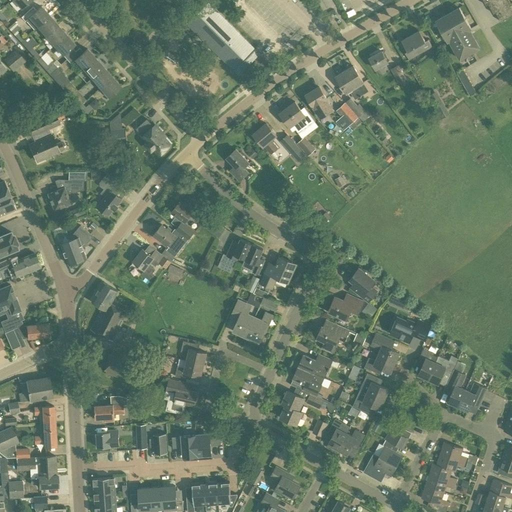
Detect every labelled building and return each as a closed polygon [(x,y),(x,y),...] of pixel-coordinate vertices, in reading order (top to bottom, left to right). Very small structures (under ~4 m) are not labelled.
[(13,0),(21,8),(30,0),(13,0)] [(483,0),(486,5),(488,4),(493,13),(496,12),(501,22),(511,15),(511,2),(511,3),(509,0),(483,0)] [(254,49),(208,3),(208,2),(208,1),(186,24),(187,23),(234,70),(233,71),(256,49),(255,48),(254,49)] [(37,26),(49,16),(41,6),(29,17),(26,20),(35,29),(37,26)] [(471,28),(459,7),(436,21),(447,42),(450,40),(452,45),(460,59),(480,48),(472,34),(468,36),(465,32),(471,28)] [(46,36),(58,25),(49,16),(37,26),(46,36)] [(54,45),(66,34),(58,25),(46,36),(54,45)] [(16,29),(12,32),(20,42),(24,38),(17,30),(16,29)] [(425,40),(419,30),(402,40),(407,51),(405,52),(409,59),(432,46),(428,39),(425,40)] [(66,34),(54,45),(62,54),(74,44),(66,34)] [(24,38),(20,42),(29,51),(32,48),(32,47),(36,43),(33,40),(31,41),(27,36),(24,38)] [(18,48),(16,46),(14,48),(15,50),(4,59),(13,71),(29,59),(19,47),(18,48)] [(37,60),(40,57),(32,48),(29,51),(37,60)] [(83,69),(95,58),(87,49),(75,59),(83,69)] [(385,72),(382,66),(388,62),(382,51),(369,58),(375,69),(376,69),(379,76),(385,72)] [(49,74),(57,67),(52,61),(47,65),(40,57),(37,60),(49,74)] [(91,78),(104,67),(95,58),(83,69),(91,78)] [(400,87),(408,82),(399,65),(391,69),(400,87)] [(363,94),(358,85),(363,82),(353,66),(336,76),(346,92),(350,90),(355,99),(363,94)] [(62,88),(65,85),(57,76),(61,72),(57,67),(49,74),(62,88)] [(100,87),(112,77),(104,67),(91,78),(100,87)] [(465,73),(464,73),(462,70),(463,69),(457,73),(470,96),(476,92),(475,93),(473,89),(474,89),(474,88),(473,89),(471,85),(472,85),(471,85),(469,81),(470,81),(469,81),(466,78),(468,77),(467,77),(466,77),(464,74),(465,73)] [(112,77),(100,87),(108,97),(120,86),(112,77)] [(70,97),(73,94),(65,85),(62,88),(70,97)] [(319,87),(306,95),(313,107),(320,117),(333,109),(327,99),(319,87)] [(449,114),(436,90),(426,96),(439,119),(449,114)] [(78,107),(82,103),(73,94),(70,97),(78,107)] [(345,102),(358,117),(365,110),(359,103),(357,105),(351,97),(345,102)] [(307,114),(305,115),(295,101),(279,113),(289,127),(290,126),(293,129),(297,126),(300,131),(313,121),(307,114)] [(357,118),(358,117),(345,102),(336,111),(331,116),(338,123),(343,118),(349,125),(352,123),(355,127),(361,122),(357,118)] [(82,103),(78,107),(81,110),(85,114),(92,108),(88,104),(85,107),(82,103)] [(27,138),(59,124),(55,113),(22,127),(27,138)] [(147,119),(140,124),(147,132),(142,137),(148,143),(146,145),(151,150),(153,149),(159,155),(166,149),(165,149),(170,144),(161,133),(162,132),(155,125),(154,126),(147,119)] [(277,148),(271,140),(276,135),(266,123),(253,134),(263,146),(264,145),(271,154),(277,148)] [(125,128),(122,128),(123,129),(111,130),(113,145),(127,143),(125,128)] [(55,144),(51,135),(29,144),(37,161),(64,149),(61,141),(55,144)] [(308,155),(315,149),(304,136),(297,143),(308,155)] [(297,161),(305,154),(294,142),(287,148),(297,161)] [(244,177),(248,173),(243,168),(249,163),(236,149),(227,158),(244,177)] [(339,187),(345,184),(340,176),(335,179),(339,187)] [(59,189),(49,193),(55,210),(60,208),(60,210),(68,207),(67,205),(71,203),(68,195),(72,193),(71,190),(77,188),(78,191),(84,189),(84,180),(74,180),(59,179),(56,181),(59,189)] [(0,214),(15,209),(4,181),(0,182),(0,214)] [(114,210),(118,206),(117,205),(122,199),(116,194),(121,189),(113,182),(100,182),(100,186),(104,189),(101,193),(105,196),(97,206),(100,209),(99,210),(104,215),(105,213),(108,215),(113,209),(114,210)] [(180,200),(176,206),(173,205),(170,209),(171,212),(171,213),(175,216),(171,222),(177,227),(175,229),(188,239),(195,230),(185,222),(190,215),(196,220),(201,214),(195,209),(194,210),(193,207),(190,205),(188,206),(180,200)] [(80,216),(86,214),(83,206),(77,208),(80,216)] [(202,226),(210,231),(217,222),(209,217),(202,226)] [(172,232),(162,224),(153,235),(169,247),(173,241),(178,245),(182,239),(173,232),(172,232)] [(87,242),(93,235),(81,225),(73,234),(75,238),(61,243),(69,264),(87,257),(82,244),(85,243),(87,241),(87,242)] [(0,255),(18,248),(11,231),(0,235),(0,255)] [(245,259),(252,244),(240,239),(239,242),(233,240),(226,255),(223,254),(220,261),(233,267),(236,260),(237,260),(239,256),(245,259)] [(245,259),(242,266),(252,270),(252,271),(259,274),(265,260),(259,257),(263,249),(252,244),(245,259)] [(149,245),(145,251),(145,250),(142,248),(133,261),(145,270),(145,269),(151,274),(155,270),(149,265),(151,262),(155,265),(163,256),(149,245)] [(166,247),(161,253),(171,261),(175,254),(166,247)] [(10,258),(0,262),(0,270),(7,268),(11,278),(17,276),(40,267),(35,253),(18,260),(17,257),(11,259),(10,258)] [(166,269),(171,262),(164,256),(159,263),(166,269)] [(288,282),(296,264),(280,256),(276,265),(269,262),(259,283),(273,289),(278,277),(288,282)] [(378,291),(373,287),(376,283),(359,268),(349,280),(353,282),(349,287),(368,302),(378,291)] [(253,292),(260,278),(253,275),(247,289),(253,292)] [(113,341),(128,312),(111,303),(118,291),(104,282),(92,301),(102,307),(90,330),(113,341)] [(0,314),(6,312),(8,318),(13,316),(11,313),(20,310),(10,284),(0,288),(0,314)] [(364,300),(347,293),(343,300),(335,296),(328,311),(346,319),(349,312),(358,316),(364,300)] [(263,297),(256,294),(253,300),(260,303),(263,297)] [(392,295),(389,302),(395,305),(398,298),(392,295)] [(263,297),(260,303),(261,303),(260,304),(275,311),(278,303),(263,296),(263,297)] [(245,336),(254,316),(248,313),(252,305),(238,299),(232,312),(239,315),(232,331),(245,336)] [(371,317),(377,309),(369,302),(362,310),(371,317)] [(254,316),(245,336),(258,342),(262,332),(265,334),(273,315),(265,311),(262,319),(254,316)] [(16,325),(13,316),(8,318),(1,321),(3,326),(5,331),(12,328),(17,326),(16,325)] [(407,322),(397,318),(390,333),(409,341),(413,333),(425,338),(431,326),(417,320),(415,324),(407,320),(407,322)] [(349,329),(326,319),(323,327),(322,326),(321,328),(320,327),(318,328),(316,331),(317,333),(319,334),(317,338),(325,341),(322,347),(332,352),(338,338),(344,341),(349,329)] [(22,323),(16,325),(17,326),(12,328),(20,348),(21,347),(17,338),(21,336),(22,338),(23,338),(28,338),(28,333),(34,332),(34,337),(49,335),(48,323),(24,326),(22,323)] [(378,354),(395,362),(399,352),(391,348),(395,341),(376,332),(370,345),(380,349),(378,354)] [(362,345),(366,337),(357,333),(353,341),(362,345)] [(186,360),(204,364),(207,352),(194,349),(196,344),(183,341),(181,351),(188,353),(186,360)] [(428,379),(439,355),(438,355),(438,357),(433,355),(433,353),(423,348),(418,360),(423,362),(418,374),(428,379)] [(135,382),(140,363),(141,361),(109,353),(104,370),(106,371),(105,374),(135,382)] [(298,366),(325,378),(331,365),(333,360),(318,353),(315,359),(304,354),(298,366)] [(390,372),(395,362),(378,354),(376,360),(369,357),(365,367),(379,374),(382,369),(390,372)] [(439,355),(428,379),(438,384),(443,373),(449,375),(454,362),(456,363),(458,358),(451,355),(449,360),(439,355)] [(201,376),(204,364),(186,360),(185,367),(177,365),(175,376),(187,379),(189,373),(201,376)] [(317,396),(325,378),(298,366),(293,378),(305,383),(302,390),(310,393),(317,396)] [(457,406),(465,389),(460,387),(466,374),(453,368),(446,386),(453,389),(447,402),(449,402),(449,404),(455,407),(457,406)] [(367,392),(384,399),(388,389),(380,385),(382,379),(367,373),(364,381),(363,381),(360,387),(368,390),(367,392)] [(19,393),(18,393),(19,397),(20,401),(20,402),(31,400),(31,401),(39,400),(38,398),(52,396),(51,387),(49,377),(39,379),(26,381),(20,383),(19,383),(21,393),(19,393)] [(181,414),(183,403),(194,406),(195,400),(197,392),(188,390),(189,386),(178,384),(179,382),(169,380),(166,391),(170,392),(166,410),(181,414)] [(465,389),(457,406),(468,411),(473,398),(481,402),(487,389),(474,383),(470,392),(465,389)] [(283,400),(282,403),(299,410),(303,400),(304,398),(298,395),(288,390),(283,400)] [(380,409),(384,399),(367,392),(365,397),(358,394),(353,406),(368,412),(371,405),(380,409)] [(324,399),(317,396),(310,393),(305,403),(319,409),(320,407),(324,409),(328,402),(323,400),(324,399)] [(114,420),(114,414),(124,413),(124,405),(133,404),(133,399),(119,395),(110,396),(111,404),(95,405),(96,418),(103,418),(103,421),(114,420)] [(285,405),(280,417),(296,424),(302,412),(299,410),(282,403),(285,405)] [(39,422),(54,421),(53,406),(43,406),(43,407),(34,407),(34,415),(39,415),(39,422)] [(5,425),(16,424),(15,417),(5,419),(5,425)] [(346,432),(347,433),(350,426),(335,418),(329,429),(334,432),(328,444),(329,444),(328,446),(328,448),(334,451),(336,450),(337,448),(338,449),(346,432)] [(322,437),(328,423),(318,419),(312,432),(322,437)] [(376,431),(381,422),(377,420),(373,429),(376,431)] [(54,421),(39,422),(40,436),(34,436),(34,444),(45,444),(45,446),(56,445),(54,421)] [(403,449),(409,438),(411,433),(392,422),(389,427),(391,428),(385,439),(403,449)] [(146,424),(136,425),(137,448),(147,448),(146,424)] [(209,430),(196,431),(197,452),(211,451),(210,442),(221,441),(220,424),(209,425),(209,430)] [(0,449),(15,442),(18,441),(11,426),(0,431),(0,449)] [(97,447),(110,446),(119,446),(118,429),(108,430),(108,432),(96,433),(97,447)] [(346,432),(338,449),(347,454),(354,443),(359,446),(365,434),(355,429),(352,435),(347,433),(346,432)] [(196,431),(172,433),(172,445),(182,444),(183,453),(197,452),(196,431)] [(153,435),(154,435),(154,438),(149,438),(150,445),(154,445),(155,453),(154,453),(155,453),(167,453),(167,452),(166,434),(166,433),(153,434),(153,435)] [(16,457),(15,449),(15,442),(0,449),(0,452),(6,458),(16,457)] [(440,453),(467,462),(468,457),(461,455),(463,448),(444,442),(440,453)] [(511,446),(507,445),(503,456),(511,458),(511,446)] [(379,456),(397,466),(403,455),(385,446),(379,456)] [(16,458),(29,458),(28,449),(15,449),(16,457),(16,458)] [(465,467),(467,462),(440,453),(437,464),(436,465),(451,470),(455,471),(457,464),(465,467)] [(467,467),(474,469),(478,456),(471,453),(467,467)] [(29,458),(16,458),(17,470),(30,470),(31,485),(39,484),(39,487),(58,486),(57,474),(56,475),(55,456),(34,457),(29,458)] [(391,476),(397,466),(379,456),(373,466),(371,465),(368,471),(382,478),(385,473),(391,476)] [(511,477),(511,458),(503,456),(500,467),(507,469),(505,475),(511,477)] [(436,465),(437,464),(433,463),(429,475),(455,484),(457,479),(449,476),(451,470),(436,465)] [(299,485),(292,481),(295,475),(276,465),(269,477),(279,483),(275,490),(282,494),(283,492),(292,497),(293,496),(295,497),(301,486),(299,485)] [(7,482),(8,482),(8,472),(1,472),(1,487),(0,487),(0,511),(3,511),(2,495),(8,495),(7,482)] [(252,473),(248,481),(256,485),(260,478),(252,473)] [(453,488),(455,484),(429,475),(425,486),(444,492),(446,486),(453,488)] [(115,491),(114,477),(93,478),(94,493),(115,491)] [(506,496),(511,498),(511,492),(510,492),(511,485),(493,479),(489,491),(506,496)] [(463,480),(461,492),(468,493),(470,481),(463,480)] [(7,482),(8,495),(9,495),(9,498),(23,497),(22,481),(8,482),(7,482)] [(229,483),(216,484),(218,505),(233,504),(236,497),(236,495),(230,495),(229,483)] [(250,495),(255,487),(249,483),(244,492),(250,495)] [(206,506),(204,484),(192,485),(193,499),(187,499),(187,511),(193,511),(194,511),(193,507),(206,506)] [(206,511),(211,511),(210,505),(218,505),(216,484),(204,484),(206,506),(206,511)] [(174,486),(162,487),(164,508),(164,511),(182,510),(182,502),(176,503),(174,486)] [(441,499),(444,492),(425,486),(421,498),(429,501),(447,507),(449,502),(441,499)] [(162,487),(150,488),(152,509),(164,508),(162,487)] [(140,505),(132,506),(132,511),(152,511),(152,509),(150,488),(138,489),(140,505)] [(115,491),(94,493),(95,507),(116,506),(115,491)] [(503,506),(506,496),(489,491),(486,501),(503,506)] [(284,511),(285,510),(277,506),(280,499),(266,492),(260,503),(261,504),(256,511),(284,511)] [(62,511),(62,510),(46,511),(46,507),(46,496),(33,497),(33,502),(34,507),(36,511),(62,511)] [(346,511),(350,507),(338,501),(332,511),(346,511)] [(485,511),(500,511),(503,506),(486,501),(483,511),(485,511)]
